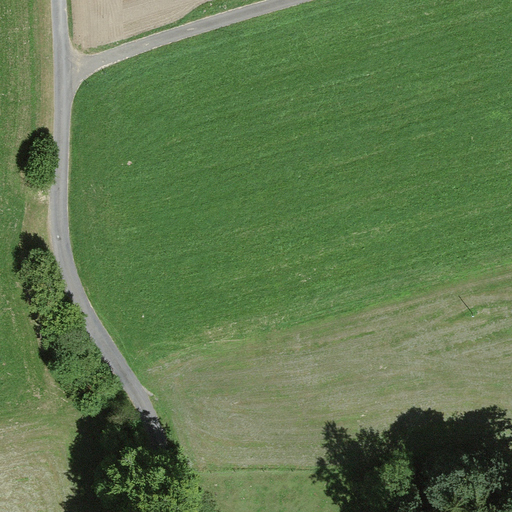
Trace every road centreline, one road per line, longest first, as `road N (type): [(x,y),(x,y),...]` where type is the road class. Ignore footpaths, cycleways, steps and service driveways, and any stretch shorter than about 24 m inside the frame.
road 1 (residential): [(181,511),(154,425),(90,331),(56,232),(63,68)]
road 2 (residential): [(292,0),(63,68)]
